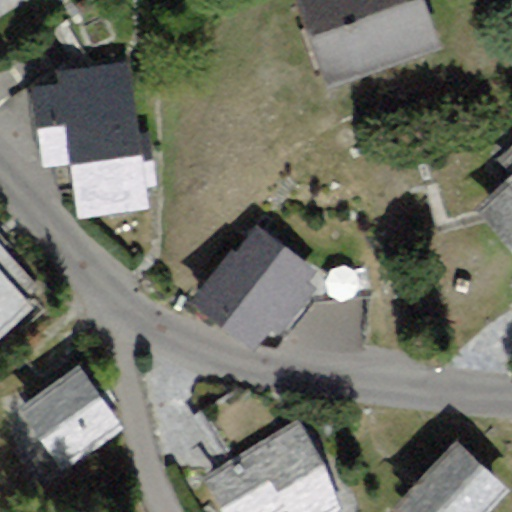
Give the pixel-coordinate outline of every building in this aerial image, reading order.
[(422,46),(406,0),(270,0),(301,87),(422,46)] [(47,91),(23,93),(28,169),(52,166),(60,223),(132,214),(130,192),(146,191),(143,137),(122,138),(117,69),(46,77),(47,91)] [(511,165),(461,212),(511,271),(511,165)] [(305,281),(243,234),(174,312),(228,351),(248,328),(261,338),(305,281)] [(0,327),(39,299),(0,255),(0,327)] [(1,408),(39,476),(104,439),(65,371),(1,408)] [(326,511),(288,427),(182,473),(202,511),(326,511)] [(372,510),(373,511),(472,511),(490,495),(442,444),(372,510)]
